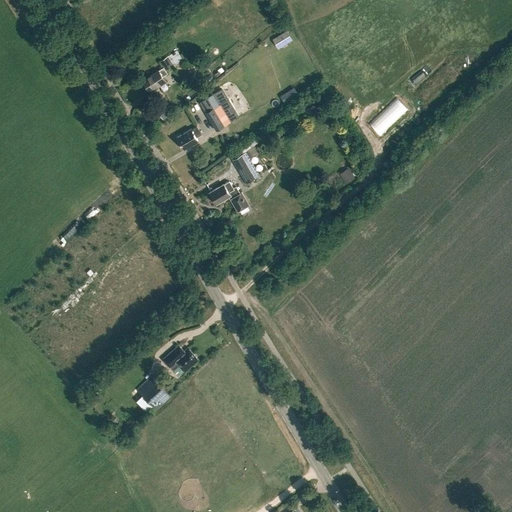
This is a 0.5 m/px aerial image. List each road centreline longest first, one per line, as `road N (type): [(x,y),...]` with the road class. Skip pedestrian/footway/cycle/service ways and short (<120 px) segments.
road 1 (tertiary): [(344,511),(47,0)]
road 2 (track): [(219,300),(381,163),(380,148)]
